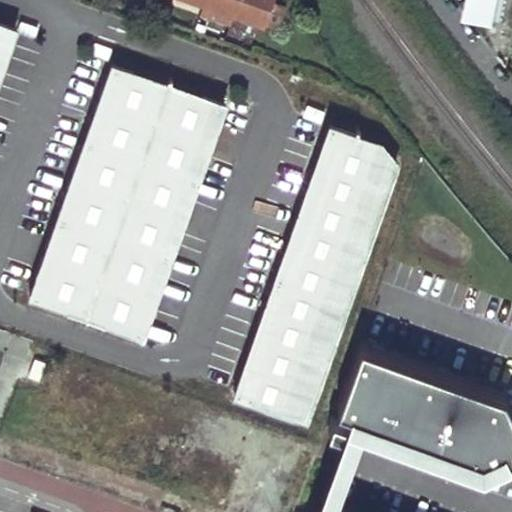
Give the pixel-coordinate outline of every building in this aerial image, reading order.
[(191,0),(266,26),(275,0),(191,0)] [(511,0),(476,0),(473,15),(507,23),(511,0)] [(0,76),(20,22),(0,14),(0,76)] [(79,152),(28,296),(144,337),(228,99),(113,59),(79,152)] [(333,120),(237,390),(311,416),(400,157),(384,135),(333,120)] [(511,447),(511,410),(501,389),(357,337),(334,402),(478,454),(497,445),(500,454),(511,447)] [(334,402),(331,410),(480,463),(500,454),(497,445),(478,454),(334,402)] [(344,434),(346,427),(354,430),(356,423),(330,414),(325,428),(344,434)] [(327,499),(328,500),(354,430),(346,427),(344,434),(320,499),(327,501),(327,499)] [(315,511),(322,511),(327,501),(320,499),(315,511)] [(327,501),(322,511),(362,511),(328,500),(327,499),(327,501)]
